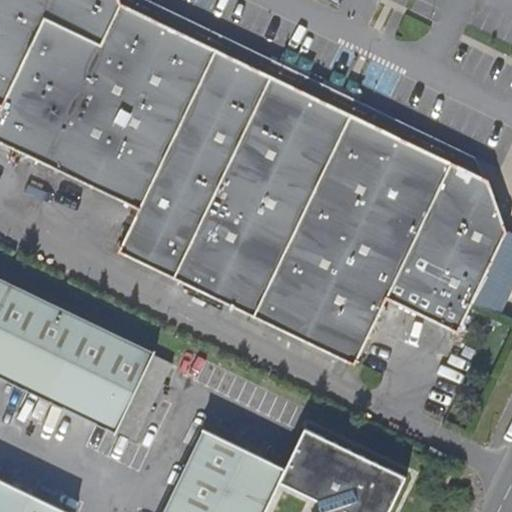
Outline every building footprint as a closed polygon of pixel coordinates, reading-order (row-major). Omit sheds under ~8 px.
[(384,298),(455,333),(505,231),(497,206),(487,179),(123,2),(122,0),(0,0),(0,103),(0,104),(0,140),(137,207),(116,249),(352,365),(384,298)] [(0,279),(0,371),(134,436),(169,363),(0,279)] [(166,511),(262,511),(278,481),(317,500),(319,511),(387,511),(405,477),(304,427),(284,467),(206,429),(166,511)] [(444,455),(427,446),(422,456),(439,464),(444,455)] [(450,471),(439,466),(431,485),(441,490),(450,471)] [(0,511),(69,511),(70,511),(0,477),(0,511)]
